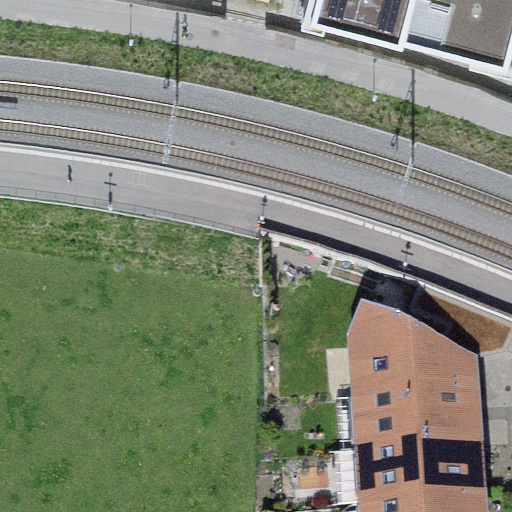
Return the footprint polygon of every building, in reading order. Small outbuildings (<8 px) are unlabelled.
[(511,0),(324,0),(322,6),(472,46),(475,33),(509,42),(511,31),(511,0)] [(356,346),(360,400),(468,393),(466,362),(370,320),(356,346)] [(471,447),(468,393),(360,400),(364,454),(471,447)] [(476,499),(471,447),(364,454),(368,506),(476,499)] [(476,511),(476,499),(368,506),(367,511),(476,511)]
